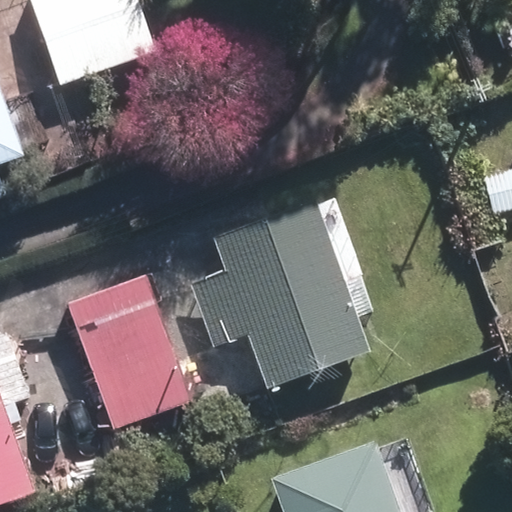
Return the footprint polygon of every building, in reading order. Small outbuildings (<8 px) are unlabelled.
[(127,0),(30,0),(28,1),(58,87),(148,56),(127,0)] [(0,164),(11,161),(0,130),(0,164)] [(511,172),(482,181),(491,214),(511,208),(511,172)] [(304,216),(211,249),(220,277),(192,287),(215,351),(251,339),(266,383),(352,353),(304,216)] [(147,283),(71,309),(110,423),(187,396),(147,283)] [(0,493),(12,489),(0,454),(0,493)] [(377,511),(358,458),(268,492),(275,511),(377,511)]
